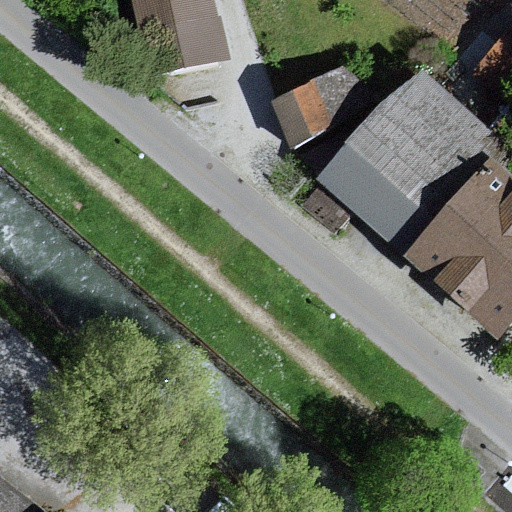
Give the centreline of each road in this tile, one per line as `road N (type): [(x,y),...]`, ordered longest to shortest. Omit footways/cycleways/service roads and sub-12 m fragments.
road 1 (residential): [(0,17),(511,441)]
road 2 (unclassified): [(110,511),(46,459),(11,342),(0,332)]
